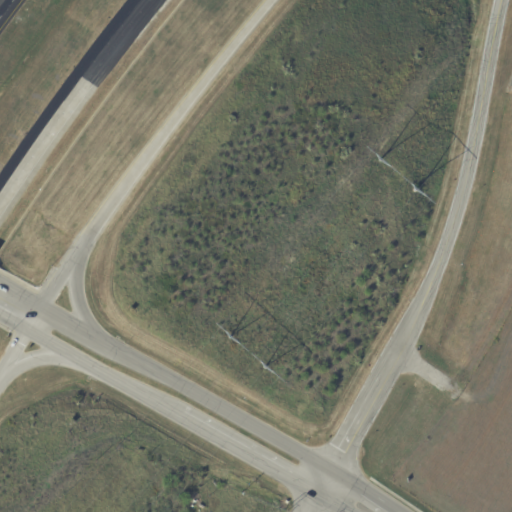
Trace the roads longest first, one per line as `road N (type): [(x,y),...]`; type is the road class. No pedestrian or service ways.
road 1 (residential): [(330,469),(405,341),(461,223),(491,110),(507,0)]
road 2 (motorway): [(80,255),(269,0)]
road 3 (tertiary): [(330,469),(111,349)]
road 4 (motorway): [(19,181),(149,0)]
road 5 (tertiary): [(30,329),(178,415)]
road 6 (tertiary): [(178,415),(316,494)]
